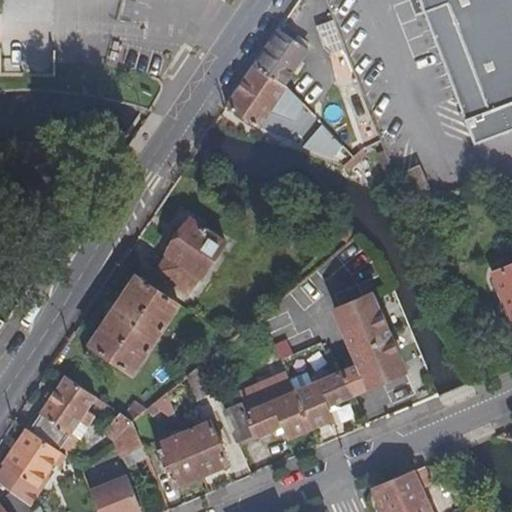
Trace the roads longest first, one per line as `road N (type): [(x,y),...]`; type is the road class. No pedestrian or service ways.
road 1 (secondary): [(266,0),(0,394)]
road 2 (residential): [(333,472),(511,398)]
